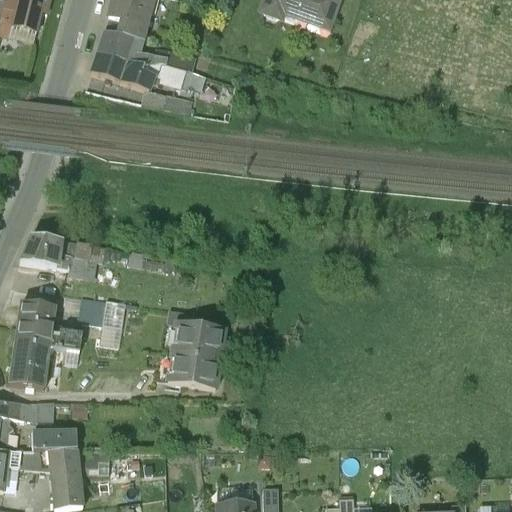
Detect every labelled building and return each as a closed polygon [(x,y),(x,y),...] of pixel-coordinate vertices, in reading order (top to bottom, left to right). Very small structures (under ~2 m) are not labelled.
[(5,0),(3,6),(0,20),(0,26),(11,30),(18,0),(5,0)] [(18,0),(11,30),(36,36),(41,14),(47,16),(50,0),(18,0)] [(151,0),(112,0),(107,23),(119,26),(143,32),(151,0)] [(264,0),(259,15),(280,22),(285,9),(330,25),(338,0),(264,0)] [(143,32),(119,26),(115,40),(135,45),(139,46),(143,32)] [(115,40),(104,37),(96,58),(127,67),(129,63),(135,45),(115,40)] [(127,67),(96,58),(90,77),(146,96),(153,81),(140,76),(142,71),(127,67)] [(145,63),(134,60),(129,63),(127,67),(142,71),(156,69),(157,64),(145,63)] [(156,69),(142,71),(140,76),(153,81),(154,77),(159,80),(165,80),(168,72),(158,69),(156,69)] [(144,100),(131,96),(128,108),(145,112),(147,107),(143,106),(144,100)] [(59,246),(29,241),(18,268),(55,274),(57,260),(59,246)] [(91,251),(75,248),(73,263),(88,266),(89,260),(91,251)] [(69,261),(57,260),(55,274),(67,276),(69,261)] [(105,307),(84,304),(80,329),(101,332),(105,307)] [(116,309),(105,307),(101,332),(112,334),(116,309)] [(53,313),(19,308),(14,349),(48,354),(50,341),(53,313)] [(221,338),(175,331),(166,389),(213,395),(221,338)] [(80,340),(58,337),(57,342),(50,341),(48,354),(77,358),(80,340)] [(48,354),(14,349),(8,391),(42,395),(48,354)] [(19,410),(0,408),(0,423),(9,424),(17,425),(19,410)] [(29,409),(19,410),(17,425),(27,427),(29,409)] [(38,409),(29,409),(27,427),(36,428),(38,409)] [(9,424),(0,423),(0,434),(7,436),(9,424)] [(75,437),(32,438),(32,457),(47,457),(75,457),(75,437)] [(32,457),(7,457),(5,473),(17,474),(18,473),(49,476),(47,457),(32,457)] [(75,457),(47,457),(49,476),(53,511),(80,511),(81,511),(78,483),(75,457)] [(121,457),(75,457),(78,483),(83,483),(82,478),(121,479),(121,457)] [(276,511),(276,493),(261,494),(262,511),(276,511)] [(351,511),(351,502),(337,503),(337,511),(351,511)]
